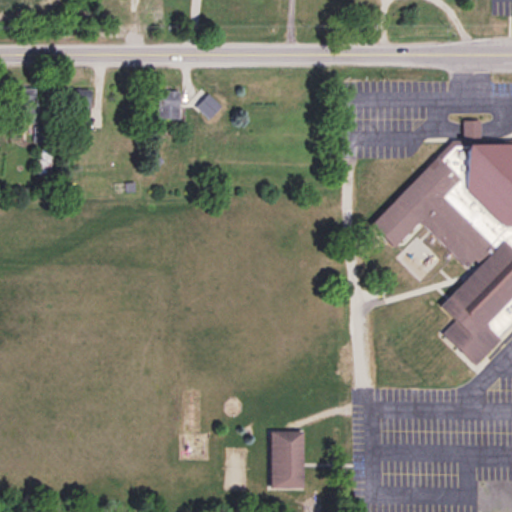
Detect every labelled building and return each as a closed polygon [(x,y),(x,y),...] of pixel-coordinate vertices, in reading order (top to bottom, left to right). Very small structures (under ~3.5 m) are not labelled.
[(89,90),(69,90),(69,115),(89,115),(89,90)] [(157,120),(179,120),(179,92),(157,92),(157,120)] [(36,124),(36,93),(14,93),(14,124),(36,124)] [(206,120),(220,110),(209,95),(195,106),(206,120)] [(473,366),(511,326),(511,144),(487,147),(475,136),(475,130),(470,126),(472,138),(466,133),(458,141),(453,141),(369,226),(392,250),(416,226),(420,226),(465,270),(465,279),(438,307),(453,322),(441,334),(473,366)] [(34,142),(45,142),(45,128),(34,128),(34,142)] [(35,174),(53,174),(53,150),(35,150),(35,174)] [(269,489),(302,489),(302,431),(269,431),(269,489)]
